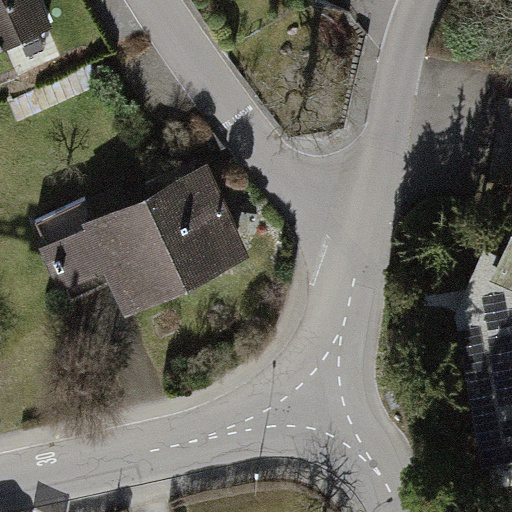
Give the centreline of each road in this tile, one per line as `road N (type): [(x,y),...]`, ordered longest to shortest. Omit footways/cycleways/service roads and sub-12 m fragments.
road 1 (residential): [(346,282),(148,0)]
road 2 (residential): [(0,483),(313,405)]
road 3 (residential): [(425,0),(404,48),(346,282)]
road 4 (residential): [(346,282),(313,405)]
